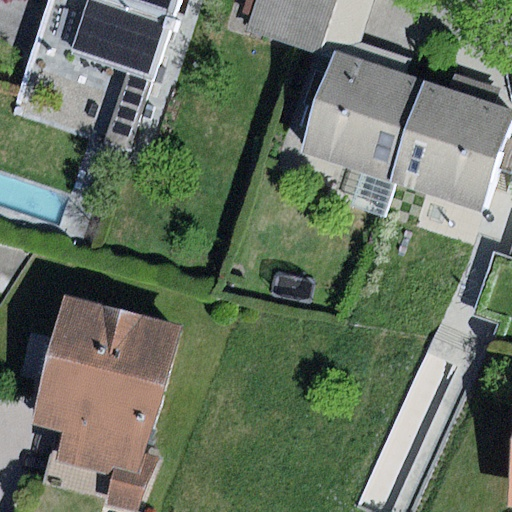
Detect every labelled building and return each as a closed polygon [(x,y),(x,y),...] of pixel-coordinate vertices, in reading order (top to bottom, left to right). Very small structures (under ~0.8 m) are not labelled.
[(179,0),(50,0),(13,116),(129,154),(179,0)] [(256,0),(249,23),(303,41),(315,0),(256,0)] [(378,0),(315,0),(303,41),(338,52),(360,59),(365,43),(378,0)] [(396,181),(428,83),(406,76),(412,58),(365,43),(360,59),(338,52),(306,152),(396,181)] [(449,90),(428,83),(396,181),(483,208),(511,115),(511,109),(490,103),(496,84),(455,71),(449,90)] [(511,246),(509,258),(494,254),(476,316),(507,325),(511,309),(511,246)] [(185,328),(65,297),(35,425),(55,430),(63,433),(59,463),(113,477),(110,505),(133,511),(140,511),(160,458),(145,454),(185,328)] [(63,433),(55,430),(43,484),(110,505),(113,477),(59,463),(63,433)]
